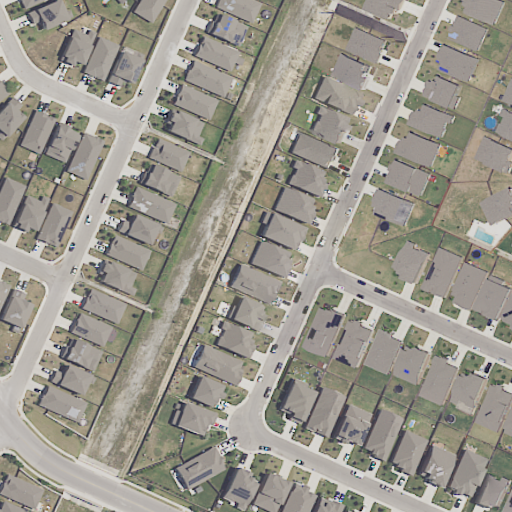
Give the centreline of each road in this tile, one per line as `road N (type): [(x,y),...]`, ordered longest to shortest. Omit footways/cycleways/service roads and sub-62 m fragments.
road 1 (residential): [(437,0),(248,428)]
road 2 (residential): [(190,0),(0,424)]
road 3 (residential): [(319,267),(511,355)]
road 4 (residential): [(248,428),(427,511)]
road 5 (residential): [(0,406),(41,454),(157,511)]
road 6 (residential): [(135,123),(39,80),(0,15)]
